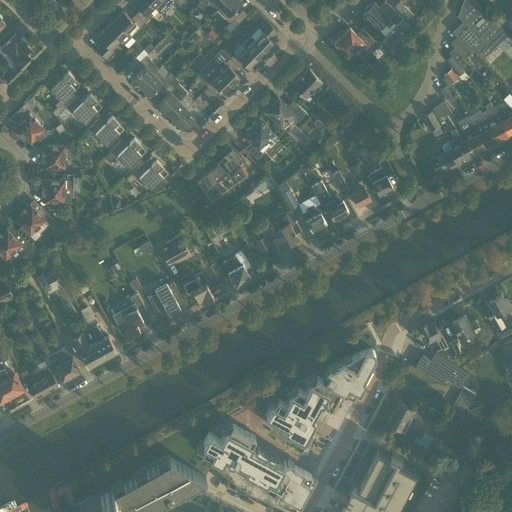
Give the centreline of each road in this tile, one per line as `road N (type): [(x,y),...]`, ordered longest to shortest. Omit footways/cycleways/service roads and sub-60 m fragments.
road 1 (residential): [(0,437),(426,201)]
road 2 (residential): [(306,511),(391,331),(511,265)]
road 3 (residential): [(299,39),(194,146),(179,147),(70,40)]
road 4 (residential): [(387,133),(418,103),(446,6)]
